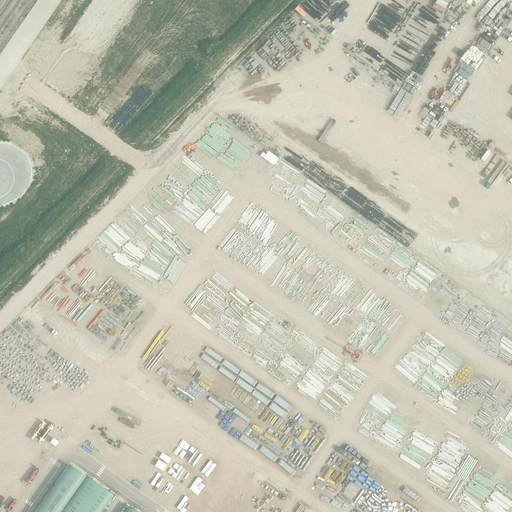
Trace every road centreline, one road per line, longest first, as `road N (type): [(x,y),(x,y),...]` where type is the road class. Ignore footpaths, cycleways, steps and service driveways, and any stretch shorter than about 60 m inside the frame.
road 1 (unknown): [(395,149),(483,6)]
road 2 (unclassified): [(0,134),(93,0)]
road 3 (unknown): [(278,109),(377,0)]
road 4 (unknown): [(278,109),(395,149)]
